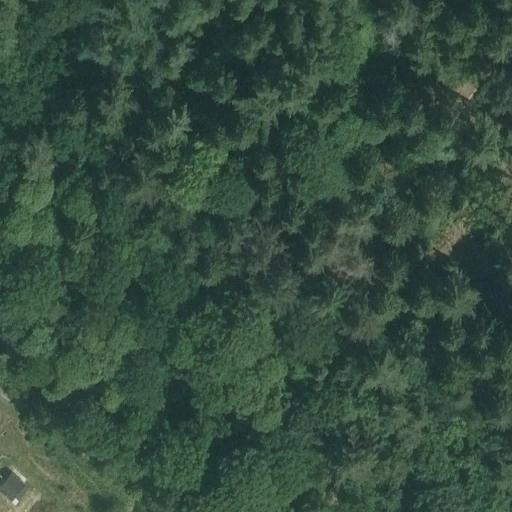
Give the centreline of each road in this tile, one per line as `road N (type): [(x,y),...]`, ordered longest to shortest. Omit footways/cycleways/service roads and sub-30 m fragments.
road 1 (track): [(257,327),(434,152),(511,45)]
road 2 (track): [(132,451),(257,327)]
road 3 (track): [(132,451),(0,344)]
